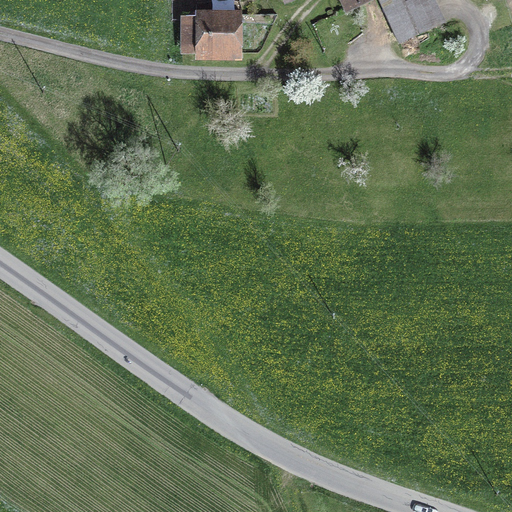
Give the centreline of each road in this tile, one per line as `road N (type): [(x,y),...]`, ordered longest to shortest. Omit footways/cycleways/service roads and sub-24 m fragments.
road 1 (track): [(511,72),(199,76),(0,34)]
road 2 (unclassified): [(0,265),(271,448),(433,511)]
